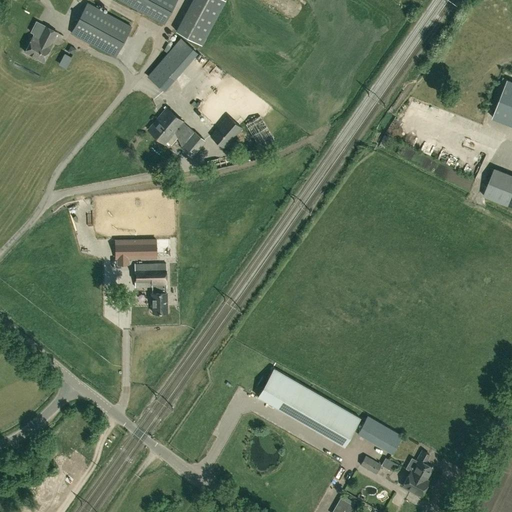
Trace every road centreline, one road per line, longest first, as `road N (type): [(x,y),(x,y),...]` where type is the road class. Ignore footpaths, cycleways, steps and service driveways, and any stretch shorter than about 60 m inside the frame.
road 1 (unclassified): [(243,511),(76,383)]
road 2 (unclassified): [(456,511),(511,400)]
